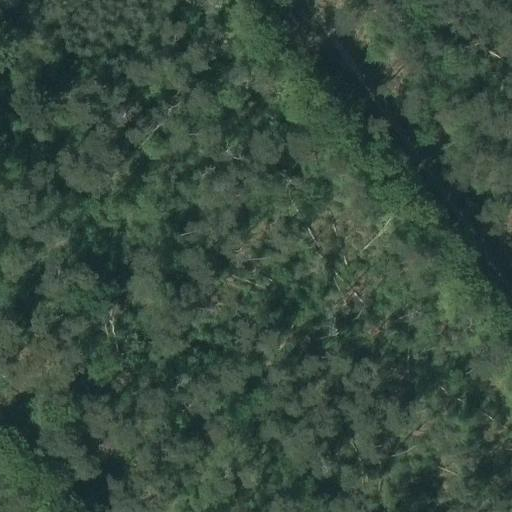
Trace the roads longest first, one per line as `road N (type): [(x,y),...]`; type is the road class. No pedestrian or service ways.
road 1 (track): [(302,0),(511,296)]
road 2 (track): [(451,0),(431,187)]
